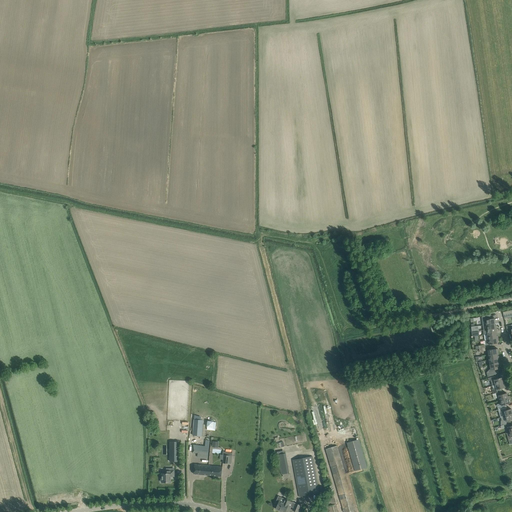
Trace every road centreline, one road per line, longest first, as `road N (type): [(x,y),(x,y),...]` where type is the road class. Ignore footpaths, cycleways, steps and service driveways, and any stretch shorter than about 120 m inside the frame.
road 1 (unclassified): [(217,511),(186,504),(75,511)]
road 2 (track): [(32,511),(0,389)]
